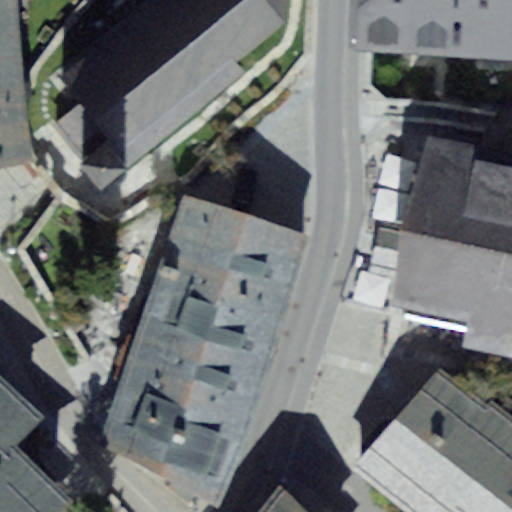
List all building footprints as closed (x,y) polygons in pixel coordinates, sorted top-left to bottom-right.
[(0,0),(0,165),(30,159),(17,32),(15,0),(0,0)] [(287,0),(159,0),(63,79),(83,105),(58,125),(73,144),(85,159),(110,139),(130,165),(244,72),(236,62),(286,22),(287,0)] [(511,0),(364,0),(362,48),(511,55),(511,0)] [(511,337),(511,136),(467,127),(464,142),(430,134),(399,285),(478,301),(472,329),(511,337)] [(187,208),(146,335),(111,438),(141,456),(216,501),(304,244),(214,216),(187,208)] [(2,383),(0,384),(0,511),(45,511),(59,498),(5,445),(34,411),(2,383)] [(495,437),(425,387),(410,405),(395,424),(383,426),(355,459),(354,480),(392,504),(387,511),(401,511),(405,507),(413,511),(461,511),(464,509),(467,511),(511,511),(511,436),(510,439),(500,431),(495,437)] [(258,511),(322,511),(284,479),(258,511)]
